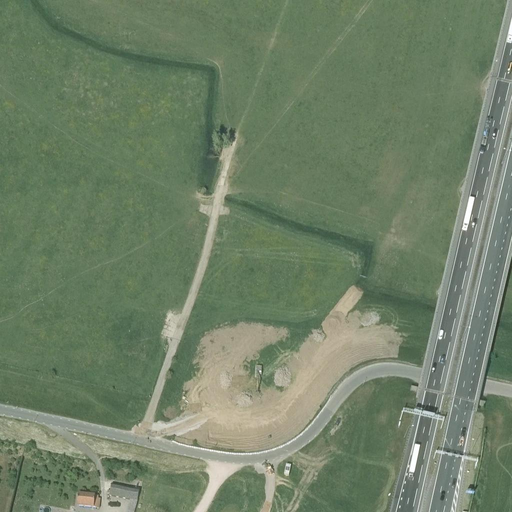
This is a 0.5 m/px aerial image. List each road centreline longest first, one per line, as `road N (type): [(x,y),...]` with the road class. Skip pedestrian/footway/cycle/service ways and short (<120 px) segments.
road 1 (motorway): [(511,53),(408,511)]
road 2 (track): [(151,435),(153,402),(194,288),(232,142),(284,0)]
road 3 (tertiary): [(511,392),(245,335),(221,348),(167,428),(122,438)]
road 4 (track): [(218,196),(243,189),(388,234),(410,228),(421,212),(472,0)]
road 5 (motorway): [(438,511),(511,182)]
road 6 (track): [(0,373),(80,394),(151,435)]
road 7 (tertiary): [(0,410),(122,438)]
